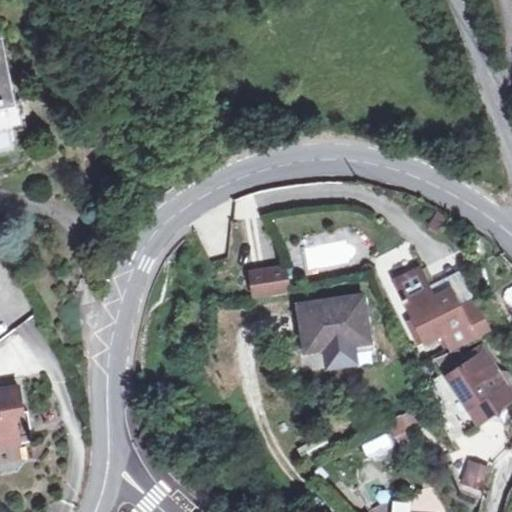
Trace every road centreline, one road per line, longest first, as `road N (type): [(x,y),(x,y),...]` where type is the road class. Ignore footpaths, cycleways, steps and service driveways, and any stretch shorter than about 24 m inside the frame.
road 1 (secondary): [(111,460),(116,317),(137,261),(188,207),(291,161),(352,158),(398,167),(480,209),(511,237)]
road 2 (unknown): [(76,511),(75,434),(57,382),(7,310)]
road 3 (tertiary): [(511,154),(453,0)]
